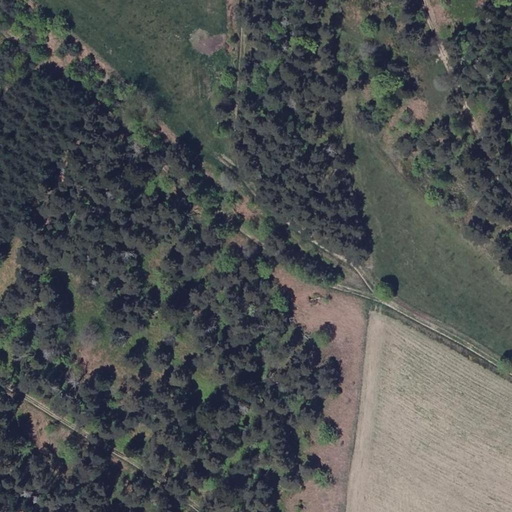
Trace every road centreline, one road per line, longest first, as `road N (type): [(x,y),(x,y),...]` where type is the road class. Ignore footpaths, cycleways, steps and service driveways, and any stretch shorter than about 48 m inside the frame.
road 1 (track): [(319,279),(193,191),(121,117),(0,22)]
road 2 (track): [(207,511),(0,375)]
road 3 (track): [(511,201),(467,115),(427,0)]
road 4 (track): [(319,279),(365,292),(511,366)]
